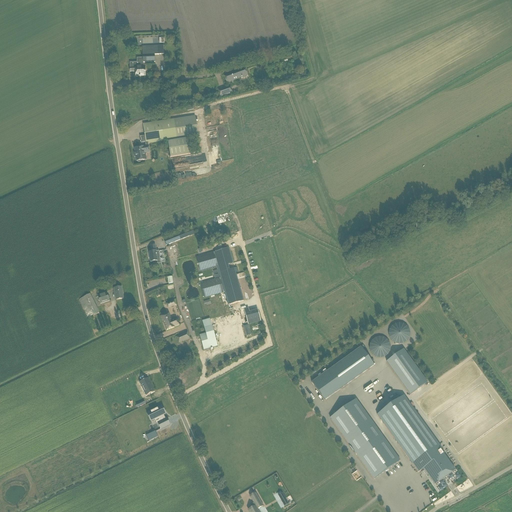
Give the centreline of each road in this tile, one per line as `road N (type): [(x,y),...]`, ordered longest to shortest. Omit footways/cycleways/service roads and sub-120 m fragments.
road 1 (unclassified): [(228,511),(149,329),(108,85)]
road 2 (unclassified): [(108,85),(232,67)]
